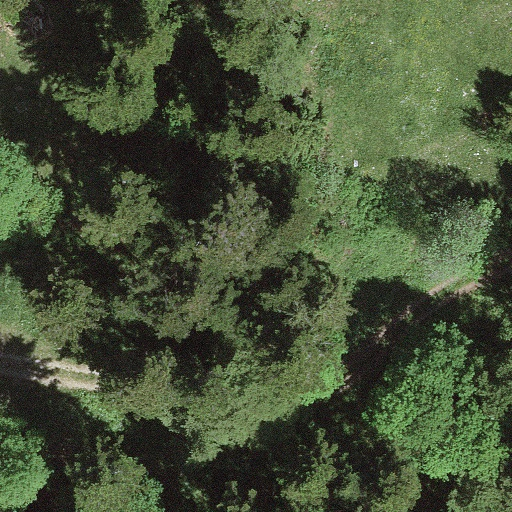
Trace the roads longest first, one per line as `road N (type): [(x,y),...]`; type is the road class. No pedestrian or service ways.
road 1 (track): [(0,356),(227,397),(280,397),(362,353),(436,290),(511,253)]
road 2 (trunk): [(308,0),(432,387),(463,511)]
